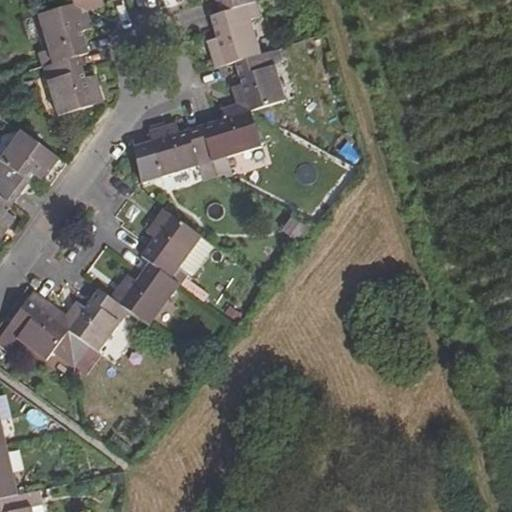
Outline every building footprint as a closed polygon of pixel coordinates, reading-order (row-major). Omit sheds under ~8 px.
[(90,7),(88,0),(83,0),(72,3),(85,10),(90,7)] [(255,0),(216,0),(221,13),(247,5),(257,2),(255,0)] [(38,14),(53,64),(77,57),(87,53),(81,31),(89,28),(86,18),(78,20),(72,3),(38,14)] [(86,18),(85,10),(72,3),(78,20),(86,18)] [(221,13),(211,16),(218,36),(207,41),(210,51),(220,49),(225,64),(236,61),(260,53),(247,5),(221,13)] [(220,49),(210,51),(215,67),(225,64),(220,49)] [(260,53),(236,61),(243,83),(232,86),(235,96),(246,93),(251,112),(286,101),(270,50),(260,53)] [(53,64),(42,67),(58,117),(91,106),(87,90),(98,87),(94,76),(84,78),(77,57),(53,64)] [(98,87),(87,90),(91,106),(102,102),(98,87)] [(235,96),(238,105),(251,112),(246,93),(235,96)] [(251,112),(238,105),(230,109),(233,117),(251,112)] [(222,121),(201,127),(212,162),(261,148),(251,112),(233,117),(230,109),(219,112),(222,121)] [(212,162),(201,127),(181,133),(178,126),(149,134),(151,142),(136,146),(146,181),(212,162)] [(19,130),(0,156),(0,177),(19,191),(32,174),(41,180),(48,171),(39,164),(49,151),(19,130)] [(49,151),(39,164),(48,171),(58,158),(49,151)] [(0,235),(14,216),(6,209),(19,191),(0,177),(0,235)] [(165,209),(155,223),(164,229),(173,215),(165,209)] [(295,244),(308,226),(289,213),(277,231),(295,244)] [(156,238),(142,257),(151,263),(173,278),(202,239),(173,215),(164,229),(155,223),(149,231),(156,238)] [(173,278),(151,263),(138,281),(130,275),(123,284),(131,289),(121,305),(130,311),(150,327),(181,284),(173,278)] [(123,284),(112,298),(121,305),(131,289),(123,284)] [(112,298),(100,290),(87,307),(78,301),(72,310),(79,316),(69,333),(99,354),(130,311),(121,305),(112,298)] [(69,333),(55,322),(61,314),(34,295),(9,330),(48,360),(69,333)] [(72,310),(67,316),(69,333),(79,316),(72,310)] [(55,322),(69,333),(67,316),(61,314),(55,322)] [(0,499),(18,495),(6,444),(0,445),(0,499)] [(18,495),(0,499),(0,511),(32,511),(28,492),(18,495)]
